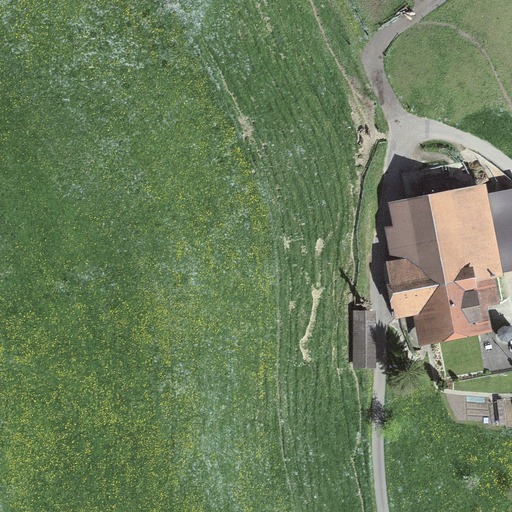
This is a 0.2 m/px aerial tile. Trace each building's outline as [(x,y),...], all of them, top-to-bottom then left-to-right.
[(390,240),(398,284),(392,285),(397,316),(428,310),(432,334),(476,325),(472,307),(496,302),(491,274),(497,273),(482,194),(399,209),(401,220),(390,240)] [(511,195),(496,204),(511,232),(511,195)] [(371,314),(356,314),(355,364),(371,364),(371,314)] [(511,328),(511,325),(477,331),(485,376),(511,370),(511,328)] [(487,401),(490,426),(506,424),(502,399),(487,401)]
